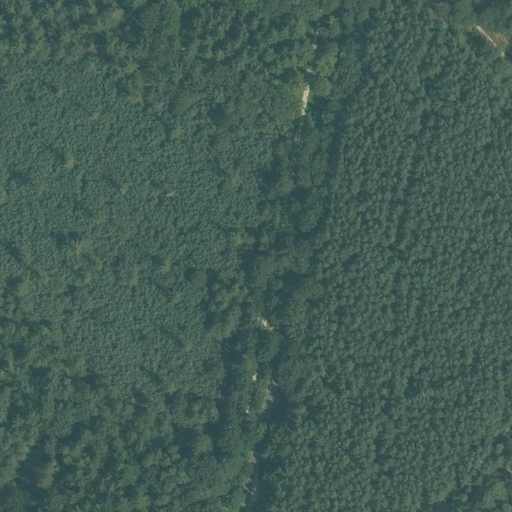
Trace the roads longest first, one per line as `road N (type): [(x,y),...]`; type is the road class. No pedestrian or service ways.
road 1 (tertiary): [(241,511),(347,0)]
road 2 (track): [(226,511),(0,307)]
